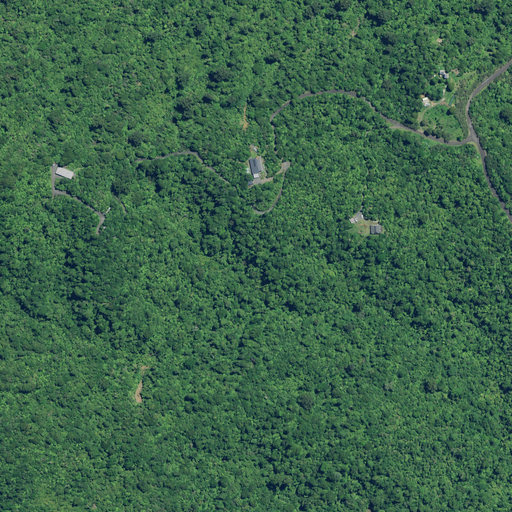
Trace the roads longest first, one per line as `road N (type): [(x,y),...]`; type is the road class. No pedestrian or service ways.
road 1 (unknown): [(472,141),(456,148),(430,140),(353,96),(332,93),(275,113),(276,148)]
road 2 (unclassified): [(511,62),(476,93),(468,129),(498,201),(511,213)]
